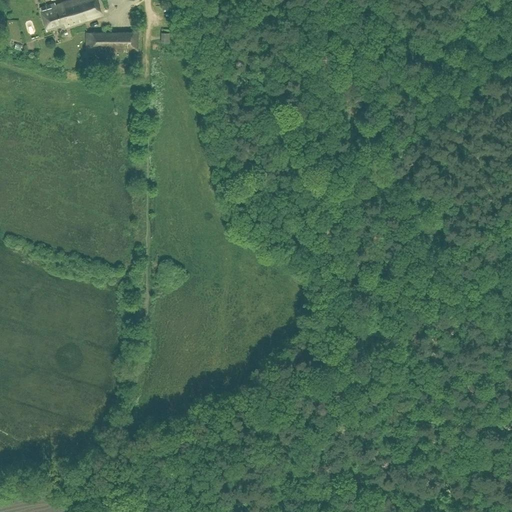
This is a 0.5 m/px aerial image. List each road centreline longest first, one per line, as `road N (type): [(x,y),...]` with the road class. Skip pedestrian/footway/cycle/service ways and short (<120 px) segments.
road 1 (track): [(110,453),(133,455),(164,433),(235,409),(344,424),(356,363),(346,327),(355,277),(383,245),(364,212),(351,83),(362,0)]
road 2 (track): [(327,0),(323,315),(344,405)]
